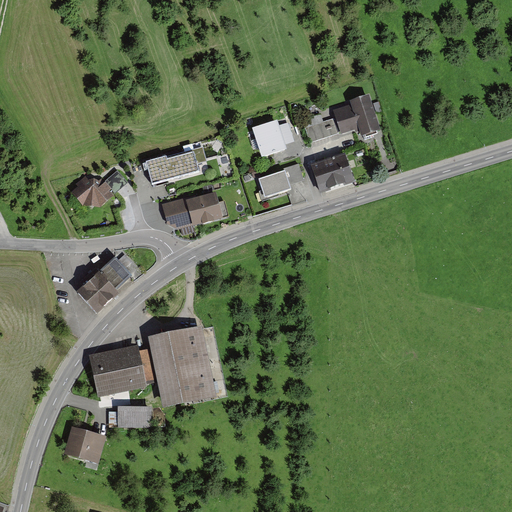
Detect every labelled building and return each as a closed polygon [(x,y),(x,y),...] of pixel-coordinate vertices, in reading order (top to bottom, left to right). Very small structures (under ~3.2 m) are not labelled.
[(362,136),(382,129),(369,94),(350,100),(351,104),(361,131),(362,136)] [(361,131),(351,104),(334,110),(336,118),(341,133),(342,134),(355,129),(356,132),(361,131)] [(341,133),(336,118),(324,122),(321,114),(310,118),(312,125),(305,128),(310,144),(339,135),(338,133),(341,133)] [(278,119),(252,127),(262,157),(288,148),(287,144),(295,142),(289,122),(280,125),(278,119)] [(146,161),(153,183),(200,170),(199,164),(208,162),(207,158),(204,146),(192,149),(193,151),(167,158),(167,155),(146,161)] [(346,153),(311,164),(321,193),(355,182),(346,153)] [(285,170),(259,178),(265,197),(292,188),(291,185),(305,181),(299,164),(284,169),(285,170)] [(129,183),(118,170),(106,181),(103,177),(99,180),(97,179),(94,178),(91,178),(89,180),(87,177),(78,183),(81,186),(73,192),(83,206),(84,205),(100,206),(101,207),(129,183)] [(193,226),(229,216),(225,201),(220,202),(217,191),(186,199),(193,226)] [(193,226),(186,199),(186,198),(163,204),(168,224),(178,230),(193,226)] [(116,256),(100,270),(117,289),(133,275),(116,256)] [(77,290),(97,313),(120,293),(117,289),(100,270),(98,268),(80,283),(83,286),(77,290)] [(203,325),(148,336),(151,349),(158,383),(163,407),(217,396),(203,325)] [(140,351),(139,345),(90,355),(99,397),(148,387),(147,385),(140,351)] [(151,349),(140,351),(147,385),(158,383),(151,349)] [(109,428),(135,428),(135,406),(118,406),(118,412),(109,412),(109,428)] [(153,406),(135,406),(135,428),(153,428),(153,406)] [(72,426),(64,454),(99,464),(107,436),(72,426)]
